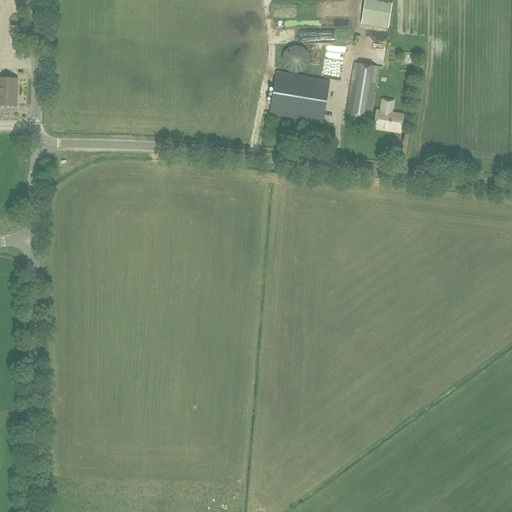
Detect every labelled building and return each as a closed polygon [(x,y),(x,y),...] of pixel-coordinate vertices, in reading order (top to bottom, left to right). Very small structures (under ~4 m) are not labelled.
[(365,0),(363,21),(387,24),(390,0),(365,0)] [(309,19),(338,17),(338,7),(308,8),(309,19)] [(329,78),(333,46),(323,44),(319,76),(329,78)] [(300,46),(296,45),(293,45),(289,46),(285,49),(283,53),(282,57),(282,59),(282,62),(284,66),(287,69),(291,71),(295,72),(300,71),(304,68),(306,65),(308,61),(308,59),(307,54),(305,50),(302,47),(300,46)] [(392,114),(394,100),(382,98),(379,113),(376,112),(375,116),(370,115),(378,67),(354,63),(345,117),(369,121),(369,119),(375,120),(373,128),(400,133),(403,116),(392,114)] [(269,115),(323,124),(329,81),(276,72),(269,115)] [(0,78),(0,106),(17,107),(17,79),(0,78)]
